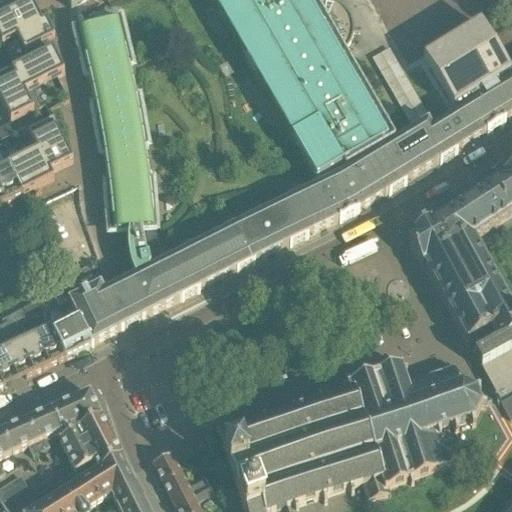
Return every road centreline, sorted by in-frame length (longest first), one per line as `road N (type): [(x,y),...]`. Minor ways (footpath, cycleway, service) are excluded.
road 1 (residential): [(511,144),(376,226),(140,348)]
road 2 (residential): [(54,0),(112,292)]
road 3 (residential): [(102,367),(162,511)]
